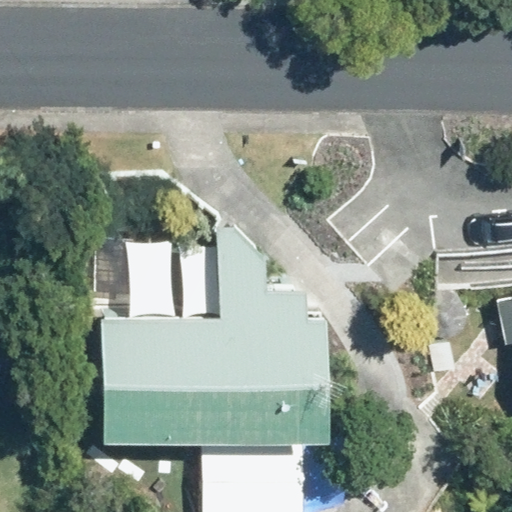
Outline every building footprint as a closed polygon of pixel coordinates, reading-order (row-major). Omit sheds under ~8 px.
[(511,112),(439,111),(435,245),(511,236),(511,112)] [(92,427),(317,427),(316,307),(297,306),(298,281),(258,281),(259,251),(230,221),(211,222),(211,308),(92,309),(92,427)] [(511,293),(494,297),(502,338),(511,336),(511,293)] [(441,340),(424,343),(428,361),(444,358),(441,340)] [(200,432),(198,511),(294,511),(295,434),(200,432)]
